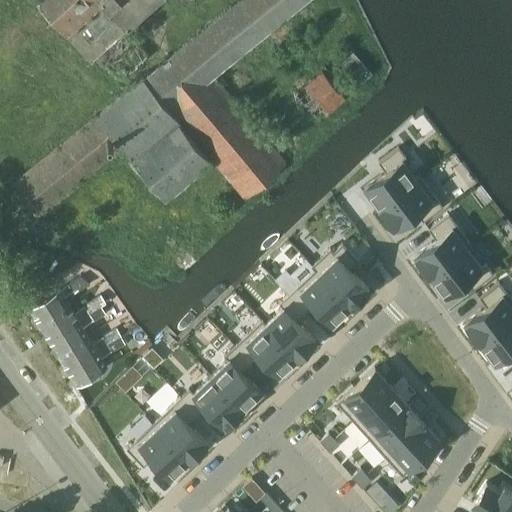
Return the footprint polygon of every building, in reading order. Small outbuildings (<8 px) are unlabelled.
[(144,76),(11,181),(38,217),(125,147),(132,156),(131,157),(165,198),(212,159),(244,197),(288,161),(214,73),(304,0),(235,0),(144,75),(144,76)] [(155,0),(37,0),(91,59),(155,0)] [(99,55),(116,78),(118,79),(149,55),(129,31),(99,55)] [(323,70),(300,90),(322,117),(346,97),(323,70)] [(386,170),(364,186),(379,206),(421,175),(420,174),(416,177),(402,158),(406,155),(399,146),(379,160),(386,170)] [(421,175),(379,206),(380,207),(379,207),(393,225),(394,227),(416,210),(423,220),(443,205),(421,175)] [(436,237),(414,254),(415,255),(429,273),(429,274),(471,243),(449,213),(429,228),(436,237)] [(330,246),(312,263),(351,305),(352,304),(368,289),(369,287),(351,268),(359,259),(342,241),(334,250),(330,246)] [(471,243),(429,274),(444,294),(466,278),(473,287),(493,273),(486,263),(482,265),(468,246),(472,244),(471,243)] [(315,268),(288,293),(305,311),(314,302),(333,322),(351,305),(312,263),(311,264),(315,268)] [(60,286),(29,304),(39,320),(70,301),(65,294),(75,288),(77,291),(91,283),(80,275),(71,281),(61,287),(60,286)] [(486,305),(465,321),(466,322),(466,323),(479,341),(479,340),(480,341),(511,316),(511,297),(499,280),(479,295),(486,305)] [(262,317),(262,318),(297,356),(298,355),(314,340),(315,338),(297,319),(305,311),(288,293),(279,301),(283,305),(265,321),(262,317)] [(70,301),(39,320),(48,335),(100,304),(105,301),(101,294),(85,303),(75,309),(70,301)] [(100,304),(48,335),(58,351),(88,332),(83,324),(93,318),(104,311),(100,304)] [(511,316),(480,341),(495,361),(511,348),(511,316)] [(262,318),(234,344),(252,362),(260,353),(279,373),(297,356),(262,318)] [(88,332),(58,351),(67,366),(120,334),(115,327),(104,334),(93,340),(88,332)] [(120,334),(67,366),(77,382),(107,363),(102,354),(112,348),(124,341),(120,334)] [(227,357),(211,373),(243,407),(261,390),(243,370),(252,362),(234,344),(224,354),(227,357)] [(152,347),(143,355),(153,366),(162,357),(152,347)] [(375,366),(337,401),(354,419),(392,385),(375,366)] [(190,386),(181,395),(198,413),(206,405),(225,424),(226,423),(227,423),(243,408),(243,407),(211,373),(193,390),(190,386)] [(392,385),(354,419),(370,437),(408,403),(392,385)] [(181,395),(154,421),(189,458),(190,458),(206,443),(206,442),(208,441),(189,421),(198,413),(181,395)] [(408,403),(370,437),(386,455),(424,421),(423,420),(408,403),(408,404),(408,403)] [(154,421),(127,446),(144,464),(152,456),(171,476),(189,458),(154,421)] [(424,421),(386,455),(402,474),(441,440),(424,421)] [(320,439),(325,445),(334,437),(329,431),(320,439)] [(334,437),(325,445),(330,451),(331,451),(339,443),(334,437)] [(352,474),(352,475),(357,480),(366,473),(361,467),(352,474)] [(366,473),(357,480),(362,486),(363,486),(371,479),(366,473)] [(377,480),(367,488),(373,495),(388,511),(397,504),(382,487),(377,480)] [(486,481),(472,503),(486,511),(511,511),(511,487),(504,482),(499,489),(486,481)] [(266,491),(260,496),(268,505),(274,499),(266,491)] [(274,499),(268,505),(274,511),(278,511),(282,509),(282,508),(274,499)]
